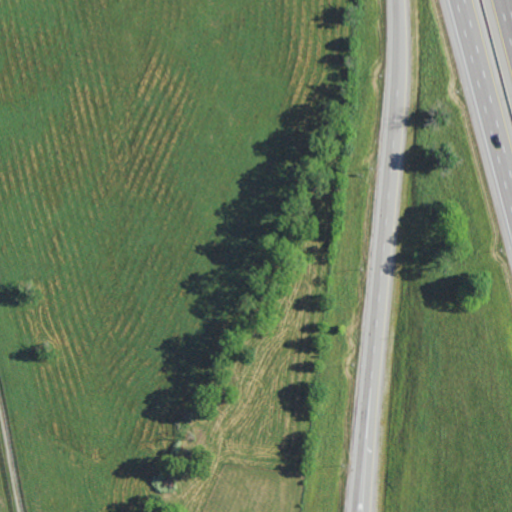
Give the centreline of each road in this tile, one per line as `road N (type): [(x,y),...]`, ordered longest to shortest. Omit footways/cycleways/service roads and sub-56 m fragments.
road 1 (motorway): [(396,0),(361,511)]
road 2 (motorway): [(461,0),(511,192)]
